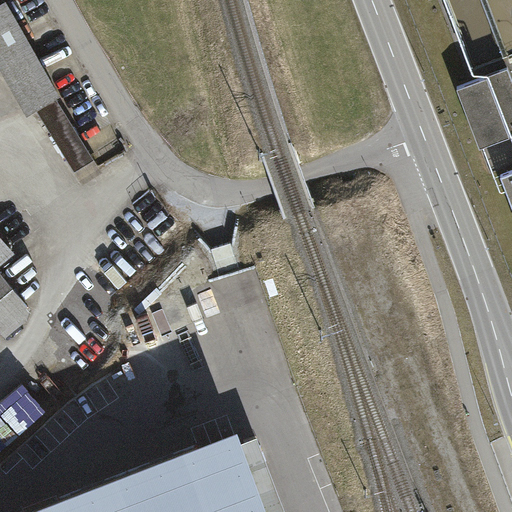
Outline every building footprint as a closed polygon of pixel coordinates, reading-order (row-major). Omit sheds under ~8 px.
[(8,0),(0,0),(0,63),(29,112),(37,107),(82,185),(103,173),(99,167),(57,96),(63,92),(8,0)] [(511,69),(510,65),(456,85),(480,146),(511,134),(511,69)] [(511,165),(498,171),(511,207),(511,165)] [(0,227),(0,336),(3,333),(6,337),(29,318),(28,304),(0,270),(0,262),(17,249),(0,227)] [(13,511),(270,511),(238,426),(13,511)]
